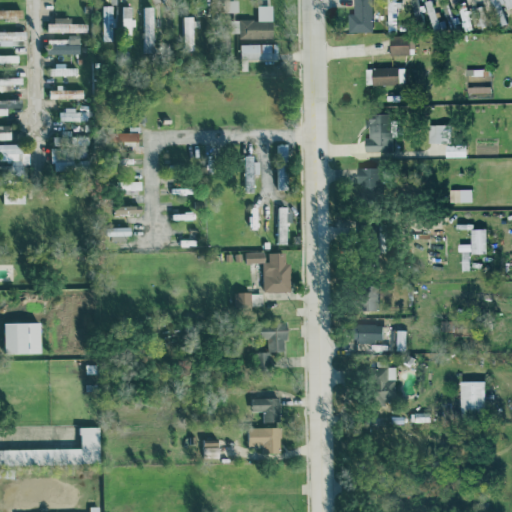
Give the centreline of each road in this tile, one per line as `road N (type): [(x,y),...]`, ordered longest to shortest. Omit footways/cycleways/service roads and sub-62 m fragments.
road 1 (secondary): [(316,133),(323,511)]
road 2 (secondary): [(312,0),(316,133)]
